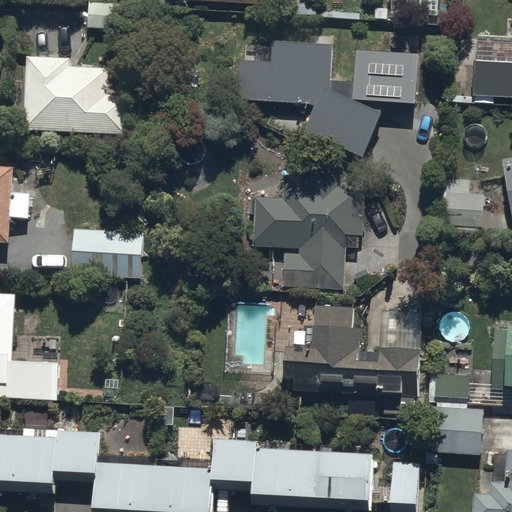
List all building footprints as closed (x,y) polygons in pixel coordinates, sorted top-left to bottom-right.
[(511,35),(478,33),(474,98),(511,99),(511,35)] [(335,50),(245,45),(242,101),(320,105),(307,133),(363,161),(384,120),(387,107),(417,107),(418,56),(358,54),(357,85),(333,84),(335,50)] [(27,61),(26,67),(25,94),(24,135),(129,137),(130,97),(111,96),(112,69),(74,68),(74,62),(27,61)] [(145,110),(143,146),(166,147),(169,111),(145,110)] [(0,246),(12,247),(16,171),(0,170),(0,246)] [(286,290),(345,292),(347,238),(364,238),(366,187),(344,186),(345,173),(313,172),(313,188),(284,187),(284,202),(257,201),(255,249),(301,251),(300,258),(287,257),(286,290)] [(486,197),(448,195),(447,230),(484,231),(486,197)] [(144,231),(76,230),(75,278),(143,280),(144,231)] [(0,297),(0,401),(60,403),(61,367),(14,366),(17,299),(0,297)] [(354,312),(318,310),(315,352),(288,350),(285,395),(385,401),(384,415),(415,417),(416,401),(420,401),(423,354),(381,352),(380,356),(362,355),(363,332),(353,331),(354,312)] [(511,334),(497,334),(494,409),(511,409),(511,334)] [(470,404),(471,378),(434,377),(433,403),(470,404)] [(485,414),(436,412),(434,454),(483,456),(485,414)] [(215,443),(214,472),(100,464),(102,435),(60,433),(60,440),(0,436),(0,495),(57,498),(58,484),(97,486),(95,511),(216,511),(218,492),(254,493),(253,507),(342,511),(375,511),(378,456),(258,450),(258,444),(215,443)] [(511,511),(511,456),(508,456),(507,475),(507,485),(492,485),(492,497),(476,496),(475,511),(511,511)] [(395,464),(392,511),(421,511),(423,466),(395,464)]
